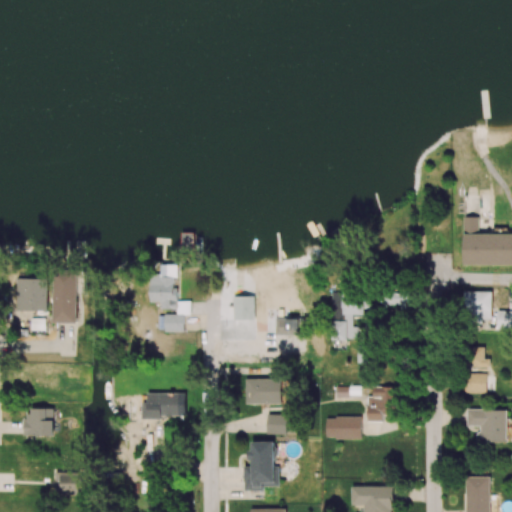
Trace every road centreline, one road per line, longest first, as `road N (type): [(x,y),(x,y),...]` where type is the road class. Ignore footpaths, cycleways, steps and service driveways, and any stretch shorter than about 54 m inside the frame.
road 1 (residential): [(434,511),(435,278)]
road 2 (residential): [(211,511),(213,311)]
